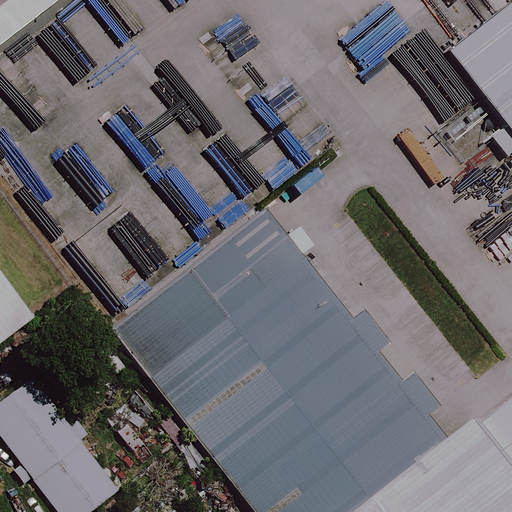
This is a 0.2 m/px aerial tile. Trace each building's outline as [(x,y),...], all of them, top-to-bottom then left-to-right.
[(0,0),(0,35),(46,0),(0,0)] [(511,0),(499,0),(430,53),(511,159),(511,0)] [(355,511),(439,448),(290,255),(137,372),(245,511),(355,511)] [(0,331),(13,321),(0,304),(0,331)] [(77,511),(107,490),(19,376),(0,390),(0,450),(47,511),(77,511)] [(511,511),(511,408),(380,511),(511,511)]
